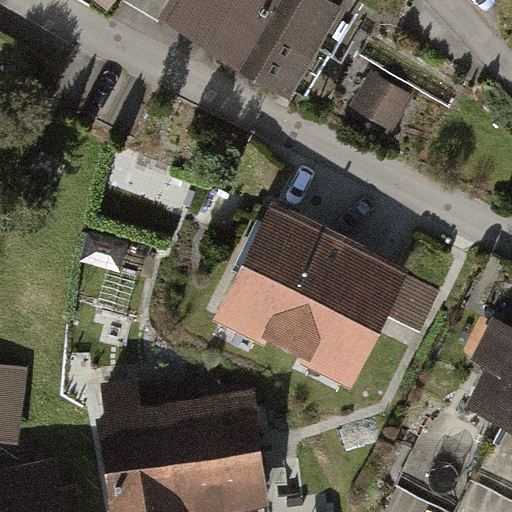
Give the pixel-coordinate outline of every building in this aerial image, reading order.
[(91,0),(107,11),(114,0),(91,0)] [(162,0),(155,10),(289,101),(346,18),(318,0),(162,0)] [(415,100),(374,74),(351,109),(392,135),(415,100)] [(419,279),(278,210),(219,331),(359,400),(419,279)] [(127,243),(90,233),(84,257),(121,266),(127,243)] [(511,419),(511,332),(477,402),(511,419)] [(23,369),(0,366),(0,435),(15,437),(23,369)] [(99,383),(118,511),(238,511),(271,507),(253,387),(143,404),(139,377),(99,383)] [(0,465),(0,511),(67,511),(54,453),(0,465)]
